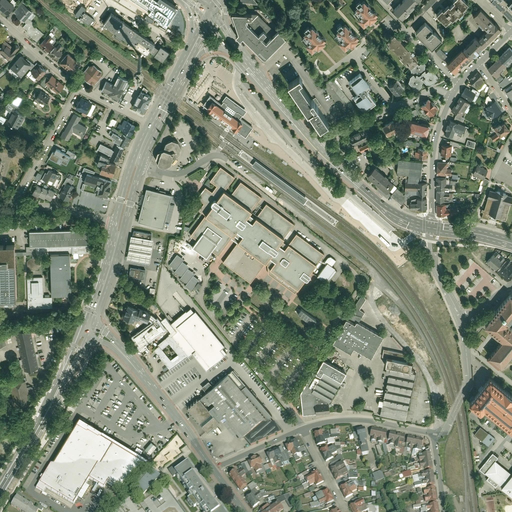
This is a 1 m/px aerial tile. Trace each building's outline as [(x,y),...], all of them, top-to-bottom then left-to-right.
[(1,0),(0,1),(0,7),(8,14),(15,5),(7,0),(1,0)] [(135,0),(151,10),(150,12),(168,24),(179,8),(167,0),(135,0)] [(403,0),(393,10),(402,19),(420,0),(403,0)] [(427,0),(407,21),(411,25),(434,0),(427,0)] [(441,8),(435,14),(445,23),(450,18),(452,19),(454,17),(455,19),(458,15),(460,17),(462,14),(461,13),(463,10),(462,9),(467,3),(464,0),(452,0),(454,1),(449,6),(448,5),(442,10),(441,8)] [(511,0),(489,0),(511,20),(511,18),(511,0)] [(361,4),(360,2),(356,5),(358,7),(356,9),(357,10),(353,13),(359,19),(357,21),(363,27),(368,22),(370,24),(378,18),(376,16),(378,14),(375,10),(372,13),(368,8),(370,7),(368,5),(367,5),(364,1),(361,4)] [(23,22),(32,12),(22,3),(13,13),(23,22)] [(82,6),(75,15),(89,25),(94,19),(85,12),(86,9),(82,6)] [(474,17),(487,31),(494,24),(480,10),(474,17)] [(152,56),(161,62),(168,52),(158,45),(156,48),(151,45),(152,43),(109,13),(101,24),(115,33),(114,35),(119,39),(120,37),(145,54),(148,51),(152,54),(152,56)] [(233,13),(239,33),(237,35),(241,38),(243,36),(266,58),(287,36),(280,29),(277,32),(257,14),(233,13)] [(26,32),(37,41),(43,34),(33,25),(34,23),(28,18),(25,22),(26,23),(23,27),(28,30),(26,32)] [(416,32),(432,48),(441,39),(425,23),(416,32)] [(500,31),(494,24),(487,31),(477,41),(482,46),(483,47),(500,31)] [(342,28),(341,26),(337,29),(339,31),(337,33),(338,34),(334,37),(340,44),(339,45),(344,51),(350,46),(351,49),(359,42),(357,40),(360,39),(356,35),(353,37),(349,32),(351,31),(349,29),(348,29),(345,26),(342,28)] [(309,30),(307,28),(304,31),(306,33),(304,35),(305,36),(301,39),(307,46),(305,47),(311,53),(316,49),(318,51),(326,44),(324,43),(326,41),(323,37),(320,39),(316,35),(318,33),(316,31),(315,32),(312,28),(309,30)] [(393,34),(386,41),(388,43),(386,44),(409,69),(416,63),(418,61),(409,51),(410,50),(408,48),(407,49),(399,40),(400,39),(397,37),(396,38),(393,34)] [(38,44),(47,51),(52,45),(49,43),(53,39),(49,35),(45,40),(44,38),(38,44)] [(0,51),(9,60),(20,48),(15,44),(13,46),(6,39),(0,45),(0,51)] [(475,39),(461,52),(468,59),(482,46),(477,41),(475,39)] [(48,53),(56,60),(62,53),(60,51),(63,47),(59,44),(56,48),(54,46),(48,53)] [(511,52),(507,48),(498,58),(505,65),(511,58),(511,52)] [(461,52),(448,65),(455,72),(468,59),(461,52)] [(74,58),(68,53),(60,62),(66,68),(74,58)] [(31,64),(21,55),(10,68),(21,76),(31,64)] [(81,64),(74,58),(66,68),(73,73),(81,64)] [(505,65),(498,58),(487,69),(495,77),(498,74),(505,65)] [(418,65),(416,63),(409,69),(410,70),(410,71),(411,73),(408,75),(407,80),(413,87),(416,87),(420,83),(420,81),(422,80),(425,83),(431,83),(435,80),(435,77),(435,74),(432,70),(431,71),(429,69),(428,70),(427,70),(425,72),(424,70),(423,68),(425,67),(424,66),(425,64),(422,61),(418,65)] [(92,64),(82,76),(93,86),(103,74),(92,64)] [(39,79),(45,71),(39,65),(32,73),(39,79)] [(478,73),(470,81),(478,90),(484,84),(480,80),(483,77),(478,73)] [(360,74),(349,82),(358,95),(353,98),(363,111),(374,103),(365,91),(370,88),(360,74)] [(503,78),(498,74),(495,77),(494,78),(499,82),(503,78)] [(105,81),(101,91),(117,99),(126,80),(118,76),(114,85),(105,81)] [(47,83),(57,92),(63,86),(52,77),(47,83)] [(300,77),(288,84),(308,113),(309,112),(320,129),(328,123),(318,106),(317,107),(312,99),(311,100),(299,82),(302,80),(300,77)] [(331,81),(326,84),(350,115),(355,111),(331,81)] [(398,81),(390,86),(397,96),(405,90),(398,81)] [(466,88),(462,95),(471,101),(476,94),(466,88)] [(35,98),(44,104),(49,97),(40,91),(35,98)] [(143,112),(151,98),(141,93),(134,107),(143,112)] [(501,110),(490,96),(483,101),(487,106),(485,107),(486,109),(484,111),(490,119),(501,110)] [(210,97),(203,106),(245,138),(246,139),(249,135),(253,129),(241,120),(245,113),(223,97),(218,104),(210,97)] [(469,103),(460,97),(451,111),(460,117),(469,103)] [(80,109),(90,115),(95,105),(85,99),(80,109)] [(437,108),(429,100),(422,107),(430,115),(437,108)] [(7,123),(18,128),(24,115),(14,110),(7,123)] [(80,117),(74,114),(63,134),(70,137),(73,132),(82,136),(87,127),(78,122),(80,117)] [(107,124),(112,127),(116,120),(110,117),(107,124)] [(395,118),(381,125),(386,136),(400,128),(395,118)] [(426,137),(429,125),(410,120),(407,133),(426,137)] [(449,120),(444,135),(453,137),(455,131),(461,133),(464,125),(449,120)] [(510,130),(503,121),(493,129),(496,134),(491,137),(493,141),(499,137),(510,130)] [(121,131),(131,136),(135,126),(126,122),(121,131)] [(112,140),(124,147),(129,138),(113,129),(109,136),(113,138),(112,140)] [(369,142),(365,130),(353,135),(354,138),(349,139),(352,148),(369,142)] [(155,157),(158,164),(164,166),(170,163),(172,157),(176,156),(176,154),(180,153),(182,148),(178,142),(172,139),(167,142),(164,149),(163,149),(158,151),(155,157)] [(108,154),(110,150),(110,149),(100,144),(98,149),(108,154)] [(441,145),(441,154),(449,155),(450,145),(441,145)] [(110,158),(117,161),(123,149),(116,146),(114,151),(110,150),(108,154),(111,155),(110,158)] [(68,160),(70,156),(57,149),(54,153),(52,152),(49,158),(60,164),(61,162),(66,165),(69,161),(68,160)] [(415,149),(415,157),(425,158),(426,150),(415,149)] [(100,172),(112,175),(116,164),(108,162),(109,158),(101,154),(99,159),(97,159),(96,163),(102,165),(100,172)] [(401,205),(410,194),(426,194),(426,179),(420,179),(422,162),(398,160),(396,174),(407,175),(405,194),(404,194),(397,188),(390,196),(401,205)] [(257,161),(253,166),(304,204),(308,199),(257,161)] [(438,163),(438,175),(451,176),(451,169),(446,169),(446,163),(438,163)] [(212,191),(206,186),(201,192),(197,198),(204,203),(199,209),(206,214),(190,235),(197,240),(192,246),(207,256),(212,250),(218,255),(231,237),(234,240),(237,242),(223,261),(251,282),(265,262),(268,264),(269,273),(295,293),(305,279),(307,280),(311,275),(309,273),(324,253),(296,233),(288,244),(281,240),(294,223),(266,203),(256,217),(249,213),(262,196),(241,181),(231,194),(225,190),(235,177),(221,166),(210,180),(217,185),(212,191)] [(478,166),(473,175),(483,180),(487,171),(478,166)] [(375,168),(368,177),(387,193),(394,184),(375,168)] [(47,169),(41,179),(50,184),(56,173),(47,169)] [(100,183),(102,178),(87,174),(85,181),(95,184),(96,181),(100,183)] [(97,194),(107,197),(111,182),(107,180),(102,178),(100,183),(97,194)] [(436,179),(436,189),(444,189),(445,179),(436,179)] [(66,184),(59,196),(67,200),(71,194),(70,193),(74,186),(72,185),(66,182),(66,184)] [(51,200),(56,192),(50,188),(49,190),(44,187),(43,189),(37,186),(32,194),(38,197),(39,195),(45,198),(46,197),(51,200)] [(171,194),(147,188),(138,221),(163,227),(171,194)] [(488,219),(489,215),(506,220),(511,196),(488,190),(481,217),(488,219)] [(409,203),(409,209),(426,209),(426,199),(411,199),(411,203),(409,203)] [(436,205),(437,216),(457,214),(457,208),(444,209),(444,204),(436,205)] [(52,308),(52,296),(70,296),(69,255),(89,254),(88,231),(29,232),(29,251),(14,251),(14,243),(0,243),(0,299),(15,299),(15,257),(49,256),(50,294),(44,294),(44,277),(27,277),(28,308),(52,308)] [(152,234),(135,231),(133,236),(151,240),(152,234)] [(133,236),(131,236),(126,259),(149,263),(153,240),(151,240),(133,236)] [(484,260),(490,253),(482,246),(476,253),(484,260)] [(177,253),(169,265),(175,269),(174,271),(181,276),(179,279),(186,283),(184,285),(191,290),(199,279),(193,274),(194,272),(187,267),(189,265),(182,260),(183,258),(177,253)] [(486,262),(495,270),(502,262),(493,255),(486,262)] [(326,262),(318,274),(328,281),(336,269),(326,262)] [(497,271),(509,280),(511,276),(511,275),(511,274),(511,266),(510,264),(506,269),(502,265),(497,271)] [(143,279),(145,270),(131,267),(129,276),(143,279)] [(358,322),(364,312),(359,309),(365,299),(362,292),(347,315),(358,322)] [(511,296),(509,294),(484,324),(501,339),(499,341),(488,354),(490,356),(488,358),(499,367),(511,351),(511,326),(508,323),(511,317),(511,296)] [(127,305),(122,317),(133,321),(135,316),(146,320),(149,313),(138,308),(137,310),(127,305)] [(193,353),(207,370),(227,353),(222,348),(225,346),(195,311),(194,312),(192,310),(191,308),(187,312),(186,311),(171,323),(166,316),(159,321),(170,335),(188,356),(189,357),(193,353)] [(300,309),(296,314),(315,327),(319,322),(300,309)] [(331,342),(349,354),(353,348),(370,358),(383,337),(358,322),(347,315),(331,342)] [(138,340),(147,330),(142,326),(133,336),(138,340)] [(17,330),(25,369),(40,367),(32,327),(17,330)] [(157,353),(158,352),(161,356),(160,357),(170,369),(188,356),(170,335),(158,345),(159,346),(155,349),(156,351),(155,351),(157,353)] [(389,367),(379,414),(405,419),(415,372),(412,372),(413,368),(410,368),(412,362),(406,361),(407,353),(382,349),(381,357),(385,357),(384,366),(389,367)] [(328,411),(328,404),(345,372),(323,360),(315,374),(311,373),(302,390),(300,394),(301,413),(328,411)] [(346,374),(352,377),(355,372),(348,368),(346,374)] [(282,432),(269,418),(272,415),(232,369),(213,386),(208,381),(201,386),(206,392),(187,408),(206,430),(219,420),(239,443),(243,439),(249,446),(282,432)] [(24,376),(9,379),(14,408),(30,405),(26,388),(30,387),(31,385),(31,382),(29,382),(25,382),(24,376)] [(511,397),(489,378),(468,403),(480,413),(483,409),(511,433),(511,432),(511,397)] [(81,414),(37,486),(72,508),(90,478),(105,487),(108,482),(121,490),(144,453),(81,414)] [(482,441),(488,434),(480,427),(474,434),(482,441)] [(383,443),(386,432),(371,428),(368,440),(383,443)] [(339,429),(330,430),(330,438),(339,438),(339,429)] [(357,442),(366,440),(364,429),(355,430),(357,442)] [(313,433),(316,445),(325,443),(324,440),(330,439),(328,432),(322,434),(321,430),(313,433)] [(402,446),(404,435),(389,432),(386,443),(402,446)] [(421,450),(423,439),(408,436),(405,447),(421,450)] [(300,448),(296,439),(284,445),(287,452),(291,450),(294,456),(299,454),(297,449),(300,448)] [(151,442),(144,449),(149,454),(156,447),(151,442)] [(280,455),(277,448),(266,453),(269,459),(272,458),(275,464),(279,462),(277,456),(280,455)] [(320,451),(325,462),(333,458),(327,448),(320,451)] [(511,472),(495,459),(498,455),(493,451),(480,467),(490,475),(487,477),(496,484),(498,482),(503,485),(501,487),(511,496),(511,472)] [(419,464),(420,468),(424,467),(424,469),(431,468),(428,452),(421,453),(421,454),(418,455),(419,462),(423,461),(423,463),(419,464)] [(263,464),(260,457),(248,462),(251,468),(255,467),(257,472),(263,470),(261,465),(263,464)] [(223,511),(186,459),(168,472),(173,479),(178,476),(192,496),(188,499),(194,508),(198,505),(203,511),(223,511)] [(328,469),(334,480),(347,473),(341,462),(328,469)] [(145,494),(161,476),(151,468),(135,486),(145,494)] [(235,470),(229,475),(239,489),(246,485),(235,470)] [(316,485),(323,482),(317,470),(304,477),(307,483),(313,480),(316,485)] [(422,480),(422,484),(426,483),(426,485),(433,484),(431,471),(424,472),(424,473),(421,474),(421,478),(425,477),(425,479),(422,480)] [(340,487),(346,499),(353,496),(352,493),(357,491),(353,484),(348,486),(347,484),(340,487)] [(424,497),(425,501),(428,500),(429,502),(436,501),(434,488),(426,489),(426,490),(423,491),(424,495),(427,494),(428,496),(424,497)] [(324,502),(326,505),(333,501),(327,489),(321,493),(315,496),(320,505),(324,502)] [(246,497),(254,507),(260,503),(258,501),(262,498),(259,492),(254,495),(252,492),(246,497)] [(16,496),(11,506),(21,511),(38,511),(39,511),(32,507),(33,506),(16,496)] [(349,506),(351,511),(363,511),(366,511),(363,505),(362,506),(360,501),(349,506)] [(262,511),(280,511),(282,511),(277,503),(262,511)]
